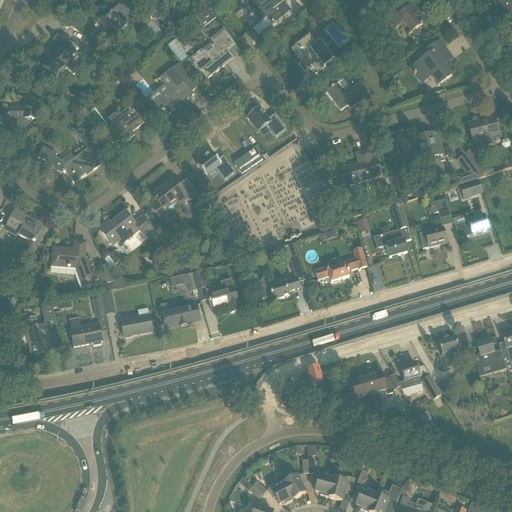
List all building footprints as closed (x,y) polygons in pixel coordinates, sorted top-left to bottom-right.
[(105,3),(96,10),(103,17),(97,22),(104,29),(106,32),(111,28),(118,36),(128,26),(127,25),(124,21),(133,12),(132,11),(128,7),(121,0),(116,5),(114,2),(114,1),(108,6),(105,3)] [(146,0),(144,0),(136,8),(140,13),(148,22),(158,12),(146,0)] [(247,10),(259,25),(269,17),(274,24),(290,12),(283,3),(286,0),(254,0),(257,2),(247,10)] [(511,0),(474,0),(495,28),(511,16),(511,0)] [(403,22),(411,34),(424,25),(417,15),(418,14),(413,6),(401,15),(396,7),(388,13),(386,15),(395,27),(403,22)] [(208,10),(196,19),(204,28),(208,25),(216,19),(209,10),(208,10)] [(194,56),(191,58),(196,65),(194,66),(200,73),(202,71),(208,79),(234,59),(222,44),(229,38),(223,30),(210,40),(214,45),(212,47),(210,45),(201,52),(200,51),(194,56)] [(302,64),(306,69),(318,60),(323,67),(333,59),(319,41),(315,44),(309,36),(296,46),(307,60),(302,64)] [(162,43),(154,50),(157,53),(165,46),(162,43)] [(174,43),(168,48),(171,52),(177,48),(174,43)] [(345,53),(351,61),(365,51),(359,43),(345,53)] [(428,55),(410,69),(419,83),(430,75),(438,86),(451,77),(443,66),(442,67),(438,62),(448,55),(439,43),(431,49),(426,52),(428,55)] [(53,80),(54,81),(67,70),(73,76),(82,68),(76,62),(79,59),(66,45),(42,67),(46,71),(38,78),(50,91),(56,85),(52,81),(53,80)] [(89,61),(102,76),(111,67),(98,53),(89,61)] [(349,64),(354,70),(361,65),(356,59),(349,64)] [(167,92),(150,105),(162,120),(174,111),(173,109),(185,100),(187,101),(193,96),(191,93),(197,89),(179,65),(164,76),(170,84),(165,89),(167,92)] [(390,69),(386,72),(390,78),(395,75),(390,69)] [(114,88),(118,89),(119,89),(122,86),(122,85),(120,81),(116,80),(115,80),(115,81),(112,84),(114,88)] [(325,94),(340,113),(347,107),(350,111),(361,103),(363,106),(373,99),(360,82),(349,90),(342,81),(334,87),(333,86),(330,88),(331,89),(325,94)] [(10,124),(11,140),(21,139),(21,131),(25,131),(32,123),(31,120),(35,119),(35,99),(24,99),(25,109),(11,110),(4,110),(4,120),(12,120),(12,124),(10,124)] [(119,142),(122,147),(134,137),(132,134),(143,125),(130,108),(117,118),(121,123),(117,126),(113,125),(112,125),(111,127),(109,137),(109,141),(112,145),(115,145),(119,142)] [(259,110),(246,119),(258,134),(265,129),(270,134),(274,140),(286,132),(274,117),(268,121),(264,116),(262,112),(261,113),(259,110)] [(479,143),(480,149),(493,145),(490,137),(499,135),(494,118),(485,120),(485,121),(468,126),(473,144),(479,143)] [(94,139),(87,130),(77,137),(83,145),(85,143),(86,144),(94,139)] [(232,130),(219,140),(237,163),(249,154),(251,157),(260,151),(246,134),(239,139),(232,130)] [(436,134),(431,135),(415,139),(418,150),(411,152),(414,160),(418,159),(421,169),(434,165),(433,160),(443,157),(439,142),(438,142),(436,134)] [(280,151),(285,147),(281,141),(276,146),(280,151)] [(502,141),(501,146),(504,150),(509,149),(510,144),(507,141),(502,141)] [(65,174),(73,185),(90,172),(92,173),(102,165),(89,149),(70,163),(69,163),(65,166),(62,163),(62,162),(55,159),(57,156),(43,148),(37,159),(45,164),(44,166),(61,175),(63,173),(64,174),(65,174)] [(464,155),(482,179),(493,175),(491,168),(484,170),(470,150),(464,155)] [(355,166),(339,171),(342,181),(343,187),(344,189),(349,188),(381,178),(379,171),(376,161),(371,162),(368,152),(356,156),(359,165),(359,167),(355,168),(355,166)] [(205,159),(196,165),(206,178),(215,171),(218,176),(224,183),(235,174),(223,158),(218,162),(211,154),(208,157),(207,156),(204,158),(205,159)] [(306,155),(302,158),(306,163),(310,160),(306,155)] [(456,178),(458,187),(471,183),(478,181),(482,179),(464,155),(464,156),(456,162),(465,175),(456,178)] [(244,159),(234,166),(237,171),(241,176),(263,162),(259,156),(247,164),(244,159)] [(151,209),(161,221),(169,215),(164,209),(174,201),(178,207),(187,200),(189,202),(198,196),(186,181),(178,187),(173,181),(152,197),(157,204),(151,209)] [(472,184),(460,188),(464,199),(482,193),(479,183),(479,182),(472,184)] [(411,196),(409,189),(407,189),(407,187),(401,189),(404,198),(411,196)] [(430,208),(432,216),(446,212),(443,202),(430,205),(431,208),(430,208)] [(389,235),(373,239),(376,250),(386,248),(386,250),(389,259),(407,254),(404,245),(404,244),(411,242),(407,230),(408,230),(402,207),(390,210),(397,233),(398,238),(391,240),(389,235)] [(24,250),(32,254),(47,228),(39,223),(38,225),(23,217),(24,216),(16,211),(17,211),(16,210),(5,229),(28,242),(24,250)] [(111,246),(113,248),(118,244),(121,246),(138,233),(142,238),(153,229),(144,216),(134,224),(125,213),(111,224),(109,222),(98,230),(111,246)] [(204,213),(198,214),(200,227),(206,226),(204,213)] [(466,223),(454,227),(459,241),(489,231),(484,217),(473,220),(472,214),(464,217),(466,223)] [(359,235),(368,232),(365,220),(356,223),(359,235)] [(425,234),(429,249),(446,245),(442,229),(425,234)] [(75,269),(82,288),(93,284),(92,283),(97,281),(90,258),(84,261),(85,244),(74,243),(74,253),(68,253),(68,251),(53,250),(52,267),(75,269)] [(283,248),(287,261),(296,258),(292,245),(283,248)] [(347,273),(358,270),(358,272),(367,269),(361,250),(352,253),(354,260),(343,263),(343,264),(342,263),(340,262),(339,261),(338,261),(336,260),(334,261),(333,261),(331,262),(330,262),(329,263),(328,264),(328,265),(327,265),(327,267),(327,268),(326,269),(326,268),(314,272),(318,283),(329,279),(331,285),(349,279),(347,273)] [(172,252),(168,255),(173,261),(177,257),(172,252)] [(289,261),(294,275),(302,272),(297,258),(289,261)] [(191,275),(196,291),(204,289),(199,273),(191,275)] [(184,277),(170,281),(171,289),(187,285),(189,293),(196,291),(191,275),(184,277)] [(271,297),(272,302),(289,297),(288,293),(300,290),(297,280),(269,289),(270,294),(268,294),(263,278),(254,281),(260,301),(269,298),(269,297),(271,297)] [(114,283),(102,286),(103,292),(105,292),(105,294),(118,291),(114,283)] [(237,304),(233,288),(215,293),(214,290),(205,292),(206,296),(211,311),(228,306),(231,315),(239,312),(236,304),(237,304)] [(101,300),(102,306),(112,303),(110,293),(100,295),(101,300)] [(93,302),(96,319),(104,318),(102,306),(101,300),(100,295),(92,297),(93,302)] [(43,306),(46,324),(55,322),(51,304),(43,306)] [(165,306),(159,307),(161,314),(165,330),(199,322),(196,306),(173,311),(167,313),(165,306)] [(125,339),(125,341),(131,339),(131,338),(152,334),(147,310),(137,312),(138,319),(129,321),(128,318),(119,320),(123,339),(125,339)] [(5,314),(0,329),(0,333),(6,336),(12,316),(5,314)] [(39,327),(37,321),(26,323),(22,324),(24,332),(21,332),(20,334),(22,344),(24,346),(26,345),(26,346),(29,345),(31,357),(50,353),(47,337),(49,336),(47,326),(39,327)] [(70,332),(74,349),(89,346),(89,345),(91,344),(91,345),(93,345),(93,348),(101,347),(101,344),(102,343),(99,326),(70,332)] [(511,365),(511,336),(503,339),(506,349),(507,352),(511,365)] [(443,358),(447,370),(455,367),(452,355),(459,353),(454,338),(437,343),(442,358),(443,358)] [(492,367),(494,375),(507,371),(504,363),(505,363),(501,352),(495,354),(492,343),(478,347),(481,356),(479,356),(483,370),(492,367)] [(399,384),(398,384),(400,388),(402,392),(403,393),(421,388),(420,385),(422,385),(433,402),(441,398),(429,376),(423,368),(416,370),(415,366),(400,370),(404,383),(399,384)] [(312,370),(305,372),(305,373),(309,387),(310,387),(313,398),(318,396),(315,385),(323,383),(319,368),(316,369),(316,367),(312,368),(312,370)] [(381,376),(366,380),(372,401),(375,412),(383,410),(378,395),(385,393),(385,394),(388,396),(392,395),(393,392),(400,388),(398,384),(394,376),(387,380),(388,382),(383,384),(381,376)] [(366,380),(351,385),(356,401),(361,399),(365,398),(369,414),(375,412),(372,401),(366,380)] [(444,395),(446,399),(451,395),(449,392),(444,383),(438,386),(444,395)] [(283,385),(284,395),(292,394),(291,384),(283,385)] [(427,431),(434,427),(426,413),(419,417),(427,431)] [(393,432),(390,441),(414,450),(418,442),(393,432)] [(308,448),(308,458),(316,458),(316,448),(308,448)] [(268,458),(261,462),(264,467),(271,463),(268,458)] [(357,485),(362,487),(367,474),(362,472),(357,485)] [(328,499),(328,500),(333,481),(332,483),(322,480),(323,476),(317,475),(315,485),(317,485),(315,493),(320,494),(320,497),(328,499)] [(400,475),(398,481),(404,483),(407,477),(400,475)] [(284,485),(293,501),(305,495),(301,488),(304,486),(299,477),(296,479),(296,478),(284,485)] [(328,500),(341,503),(343,495),(347,496),(348,492),(351,493),(354,481),(346,479),(345,484),(333,481),(328,500)] [(252,488),(263,498),(267,493),(256,484),(252,488)] [(275,499),(279,506),(284,503),(285,505),(292,501),(293,502),(293,501),(284,485),(285,487),(275,492),(273,488),(268,491),(273,500),(275,499)] [(375,497),(369,511),(387,511),(391,505),(396,507),(402,491),(392,487),(389,495),(378,490),(377,493),(375,497)] [(248,492),(258,502),(263,498),(252,488),(248,492)] [(359,499),(356,507),(361,509),(360,511),(362,511),(369,511),(375,497),(377,493),(366,489),(366,491),(360,489),(357,499),(359,499)] [(422,511),(415,509),(416,507),(408,504),(409,501),(402,498),(397,511),(422,511)]
